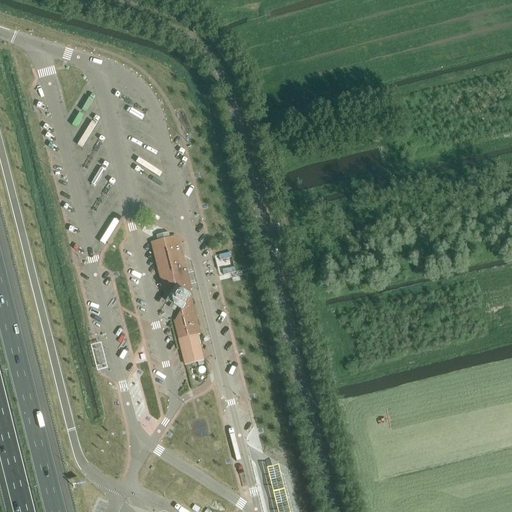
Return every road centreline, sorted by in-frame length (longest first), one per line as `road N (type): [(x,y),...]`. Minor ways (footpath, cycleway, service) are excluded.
road 1 (unclassified): [(331,511),(225,83),(208,58),(172,32),(72,0)]
road 2 (motorway): [(54,511),(0,292)]
